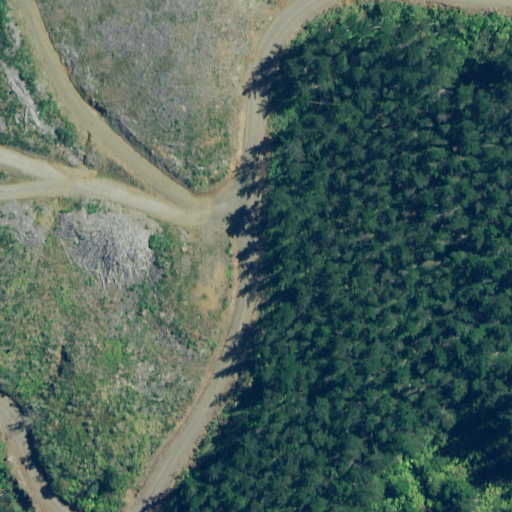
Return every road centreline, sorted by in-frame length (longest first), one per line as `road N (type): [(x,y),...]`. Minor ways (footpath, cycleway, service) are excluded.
road 1 (track): [(151,511),(260,297),(259,109),(268,26),(319,0)]
road 2 (track): [(0,411),(16,425),(64,511)]
